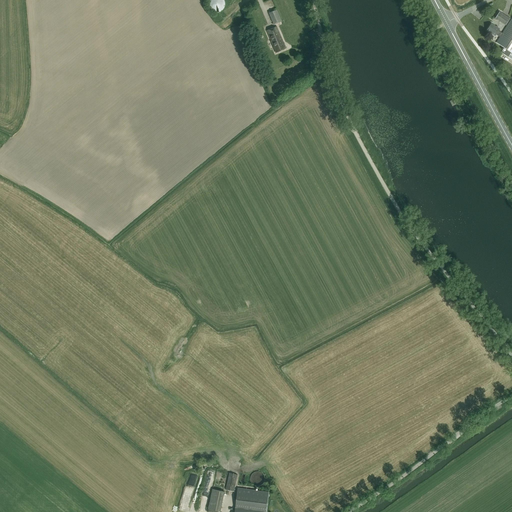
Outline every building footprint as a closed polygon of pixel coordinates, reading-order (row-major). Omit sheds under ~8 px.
[(208,9),(210,12),(212,14),(215,14),(218,14),(221,13),(223,12),(225,9),(225,6),(225,3),(224,1),(223,0),(209,0),(209,1),(208,4),(207,7),(208,9)] [(277,10),(269,13),(273,25),(282,21),(277,10)] [(499,12),(495,18),(505,25),(510,19),(499,12)] [(500,37),(496,43),(504,48),(501,53),(511,59),(511,18),(502,33),(500,37)] [(491,24),(486,31),(495,36),(496,35),(500,37),(502,33),(499,31),(500,29),(491,24)] [(286,49),(277,26),(266,31),(276,53),(286,49)] [(237,475),(229,473),(226,490),(234,491),(237,475)] [(220,511),(224,492),(212,489),(208,509),(220,511)] [(238,489),(235,510),(234,511),(266,511),(269,492),(238,489)]
